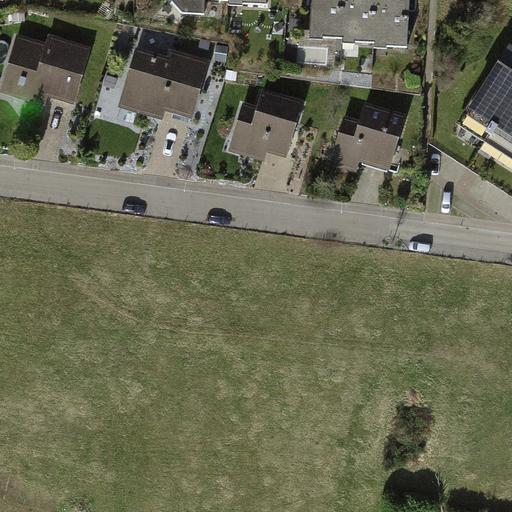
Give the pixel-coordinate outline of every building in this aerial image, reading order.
[(173,0),(174,2),(186,17),(209,17),(209,3),(268,4),(268,0),(173,0)] [(410,0),(312,0),(309,42),(407,49),(410,0)] [(89,56),(16,34),(0,88),(0,90),(72,113),(89,56)] [(206,67),(136,47),(120,103),(190,123),(206,67)] [(511,54),(509,52),(468,119),(511,145),(511,54)] [(259,110),(241,105),(228,153),(281,168),(299,103),(263,93),(259,110)] [(404,118),(364,106),(358,124),(346,121),(333,161),(386,178),(404,118)]
